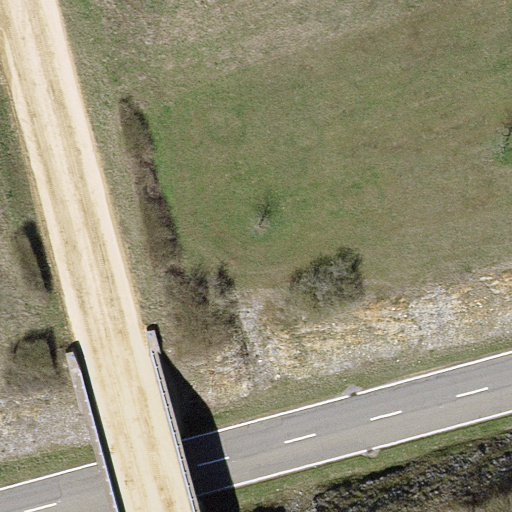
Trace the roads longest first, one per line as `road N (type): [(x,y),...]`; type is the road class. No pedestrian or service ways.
road 1 (track): [(148,511),(23,0)]
road 2 (secondary): [(511,382),(23,511)]
